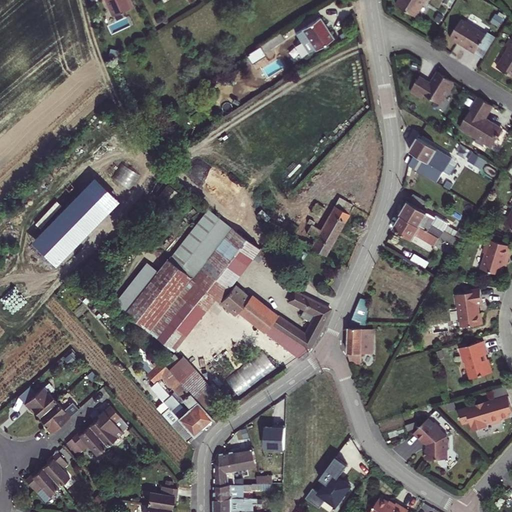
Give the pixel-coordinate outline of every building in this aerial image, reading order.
[(105,0),(112,15),(132,6),(129,0),(105,0)] [(399,0),(397,5),(415,16),(425,0),(399,0)] [(309,54),(334,38),(320,16),(296,32),(309,54)] [(450,38),(475,53),(486,34),(461,19),(450,38)] [(285,39),(281,33),(267,42),(271,48),(283,41),(285,39)] [(497,67),(511,76),(511,38),(507,46),(509,48),(497,67)] [(252,60),(271,48),(267,42),(260,47),(260,46),(248,53),(249,54),(252,60)] [(411,91),(422,98),(424,94),(440,104),(454,82),(438,72),(431,83),(420,77),(411,91)] [(479,97),(460,127),(492,147),(502,130),(490,123),(490,122),(485,119),(493,106),(479,97)] [(452,158),(418,138),(410,151),(415,154),(408,165),(437,182),(443,172),(449,175),(455,166),(449,163),(452,158)] [(473,152),(468,160),(474,164),(479,156),(473,152)] [(114,177),(132,187),(141,172),(123,162),(114,177)] [(59,264),(111,208),(86,184),(33,240),(59,264)] [(170,206),(179,194),(167,184),(157,196),(170,206)] [(402,215),(455,247),(459,240),(454,237),(444,231),(447,225),(449,223),(436,215),(435,218),(420,209),(425,201),(413,194),(401,215),(402,215)] [(322,226),(337,235),(353,206),(339,198),(322,226)] [(319,217),(324,208),(316,203),(311,212),(319,217)] [(125,313),(174,351),(215,299),(218,301),(256,254),(260,248),(208,209),(158,271),(126,312),(125,313)] [(394,228),(412,240),(416,234),(450,254),(455,247),(402,215),(394,228)] [(460,238),(471,221),(466,218),(458,232),(456,235),(460,238)] [(325,256),(337,235),(322,226),(320,230),(313,225),(314,222),(309,219),(308,222),(312,224),(307,233),(316,238),(311,247),(325,256)] [(362,232),(366,225),(361,222),(359,222),(357,223),(356,225),(356,227),(356,228),(357,229),(362,232)] [(458,232),(447,225),(444,231),(454,237),(456,235),(458,232)] [(481,269),(501,275),(505,259),(508,260),(511,247),(511,246),(487,239),(483,252),(486,253),(481,269)] [(260,248),(256,254),(279,272),(284,266),(260,247),(260,248)] [(418,256),(414,263),(429,272),(433,265),(418,256)] [(158,271),(147,262),(114,303),(126,312),(158,271)] [(294,290),(288,301),(304,309),(300,315),(311,321),(305,333),(278,315),(269,308),(267,311),(250,297),(235,285),(221,301),(236,314),(239,310),(299,357),(309,349),(330,309),(294,290)] [(461,326),(482,324),(481,313),(479,313),(478,304),(482,304),(480,289),(468,291),(468,293),(457,294),(461,326)] [(252,295),(250,297),(267,311),(269,308),(252,295)] [(350,363),(361,363),(362,328),(365,328),(367,300),(361,298),(349,328),(348,353),(350,363)] [(488,354),(484,341),(459,348),(463,362),(466,363),(471,378),(492,372),(488,359),(486,360),(485,355),(488,354)] [(241,391),(277,366),(266,350),(230,376),(241,391)] [(174,353),(163,363),(169,369),(179,359),(174,353)] [(122,369),(128,365),(121,357),(115,361),(122,369)] [(179,359),(169,369),(210,415),(225,402),(182,357),(179,359)] [(162,376),(175,391),(183,400),(179,403),(201,428),(213,418),(210,415),(169,369),(163,363),(161,360),(148,372),(146,374),(154,383),(157,381),(162,376)] [(36,381),(22,395),(27,400),(42,386),(36,381)] [(186,441),(201,428),(179,403),(171,394),(170,395),(157,381),(154,383),(153,384),(166,398),(163,401),(178,418),(171,424),(186,441)] [(493,388),(496,396),(510,392),(507,384),(493,388)] [(34,411),(39,417),(57,401),(44,386),(24,403),(30,409),(32,408),(34,411)] [(179,403),(183,400),(175,391),(171,394),(179,403)] [(511,411),(511,406),(509,396),(459,411),(460,416),(459,416),(460,419),(461,419),(463,424),(470,421),(472,428),(475,430),(485,427),(486,424),(486,423),(491,421),(491,424),(502,421),(501,418),(510,415),(509,412),(511,411)] [(155,406),(171,424),(178,418),(163,401),(162,400),(155,406)] [(57,401),(39,417),(45,422),(47,425),(45,427),(51,433),(70,416),(57,401)] [(89,426),(107,445),(123,431),(114,421),(119,416),(120,416),(110,404),(95,417),(97,419),(94,421),(89,426)] [(426,443),(428,445),(428,449),(426,449),(426,460),(439,460),(439,459),(447,459),(447,450),(448,450),(448,439),(447,439),(447,437),(441,431),(442,429),(436,423),(434,424),(429,419),(415,433),(425,444),(426,443)] [(267,447),(288,448),(288,425),(268,424),(267,447)] [(107,445),(89,426),(84,430),(81,432),(80,431),(72,438),(83,450),(88,445),(96,454),(107,445)] [(72,438),(66,443),(77,455),(83,450),(72,438)] [(258,473),(253,447),(237,450),(239,458),(242,458),(244,469),(245,475),(254,474),(258,473)] [(237,450),(227,452),(231,472),(232,471),(244,469),(242,458),(239,458),(237,450)] [(271,455),(270,450),(256,452),(259,464),(276,460),(274,454),(271,455)] [(48,462),(42,467),(59,485),(69,476),(62,468),(68,463),(57,451),(49,458),(50,460),(48,462)] [(215,463),(215,470),(226,469),(226,473),(231,472),(227,452),(219,453),(215,463)] [(313,488),(306,498),(320,508),(327,498),(337,505),(337,504),(339,505),(346,496),(344,495),(351,485),(339,477),(348,465),(337,456),(320,479),(326,484),(320,493),(313,488)] [(33,472),(25,479),(36,491),(45,502),(51,497),(49,495),(59,485),(42,467),(37,472),(35,474),(33,472)] [(215,470),(214,486),(228,485),(227,479),(226,473),(226,469),(215,470)] [(214,486),(215,500),(231,498),(244,498),(244,490),(252,490),(252,489),(260,489),(260,484),(255,484),(249,484),(241,484),(234,485),(231,485),(228,485),(214,486)] [(148,505),(172,509),(173,502),(174,499),(176,499),(178,488),(162,486),(161,493),(150,491),(148,505)] [(407,511),(409,510),(396,503),(394,505),(380,497),(370,511),(407,511)] [(237,511),(238,506),(241,506),(241,504),(257,504),(257,498),(244,498),(231,498),(215,500),(214,511),(237,511)]
